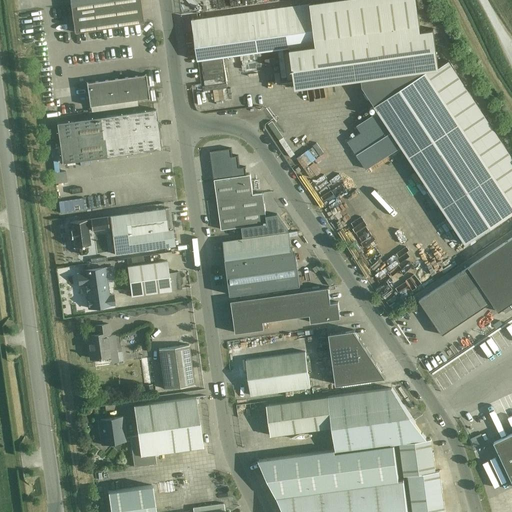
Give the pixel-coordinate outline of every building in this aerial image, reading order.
[(69,0),(71,7),(72,16),(75,32),(144,22),(140,0),(69,0)] [(312,2),(192,19),(198,60),(290,47),(296,87),(360,78),(361,87),(377,111),(355,125),(359,132),(355,135),(364,148),(390,131),(466,243),(511,212),(511,155),(448,59),(439,66),(434,29),(421,30),(416,0),(328,0),(312,2)] [(137,100),(149,98),(146,74),(86,82),(90,106),(91,106),(137,100)] [(204,106),(223,105),(223,95),(203,96),(204,106)] [(137,100),(91,106),(92,112),(138,105),(137,100)] [(62,162),(161,149),(156,109),(65,122),(57,123),(62,162)] [(210,151),(212,159),(214,179),(240,176),(240,175),(246,175),(245,167),(239,168),(237,156),(232,156),(231,148),(210,151)] [(65,171),(54,172),(55,183),(67,182),(65,171)] [(253,194),(250,174),(246,175),(240,175),(240,176),(214,179),(217,199),(237,196),(253,194)] [(429,200),(432,197),(425,189),(422,191),(429,200)] [(253,194),(237,196),(241,226),(243,238),(288,231),(277,214),(266,215),(263,192),(253,194)] [(88,194),(76,197),(77,203),(90,200),(88,194)] [(241,226),(237,196),(217,199),(221,229),(241,226)] [(175,246),(174,238),(172,226),(170,208),(165,209),(125,214),(110,216),(71,222),(72,230),(71,230),(72,237),(73,237),(74,247),(78,247),(79,252),(81,254),(86,253),(88,251),(87,245),(91,245),(89,233),(88,228),(92,228),(92,231),(109,228),(112,227),(116,254),(175,246)] [(223,241),(226,265),(230,294),(300,285),(296,255),(292,255),(289,232),(223,241)] [(419,300),(442,335),(492,301),(499,311),(511,302),(511,237),(469,266),(419,300)] [(179,272),(169,273),(167,261),(127,266),(131,296),(171,291),(171,290),(181,288),(180,284),(182,282),(181,277),(179,276),(179,272)] [(78,273),(79,285),(85,284),(89,308),(114,304),(113,294),(109,295),(107,281),(105,281),(103,268),(83,270),(84,272),(78,273)] [(328,287),(283,293),(231,301),(236,332),(264,328),(263,321),(310,314),(311,322),(340,318),(338,302),(330,303),(328,287)] [(390,304),(398,300),(394,292),(386,296),(390,304)] [(90,344),(91,358),(99,357),(99,358),(110,357),(107,336),(110,335),(108,324),(95,325),(97,334),(86,335),(88,345),(90,344)] [(329,334),(334,385),(386,377),(354,330),(329,334)] [(459,338),(448,343),(451,351),(463,346),(459,338)] [(189,344),(159,349),(164,389),(194,384),(189,344)] [(246,360),(251,395),(310,387),(306,351),(246,360)] [(390,388),(328,396),(333,427),(335,445),(336,451),(394,443),(400,442),(400,443),(427,439),(390,388)] [(271,435),(333,427),(328,396),(267,405),(271,435)] [(100,433),(101,445),(130,440),(134,466),(156,463),(155,454),(203,447),(196,397),(134,406),(138,435),(130,437),(124,438),(123,431),(125,430),(123,416),(101,419),(102,433),(100,433)] [(481,433),(470,439),(474,447),(485,442),(481,433)] [(511,433),(494,441),(504,463),(511,479),(511,433)] [(431,439),(427,439),(400,443),(402,459),(433,455),(431,439)] [(259,456),(277,497),(399,481),(394,443),(336,451),(335,445),(259,456)] [(404,475),(408,475),(436,471),(433,455),(402,459),(404,475)] [(408,475),(410,490),(442,486),(440,471),(436,471),(408,475)] [(277,497),(284,511),(407,511),(404,480),(399,481),(277,497)] [(157,481),(157,491),(170,490),(170,481),(157,481)] [(230,511),(225,511),(224,503),(193,508),(193,511),(155,511),(152,485),(108,491),(110,511),(230,511)] [(444,501),(442,486),(410,490),(412,506),(444,501)] [(412,506),(413,511),(445,511),(444,501),(412,506)]
